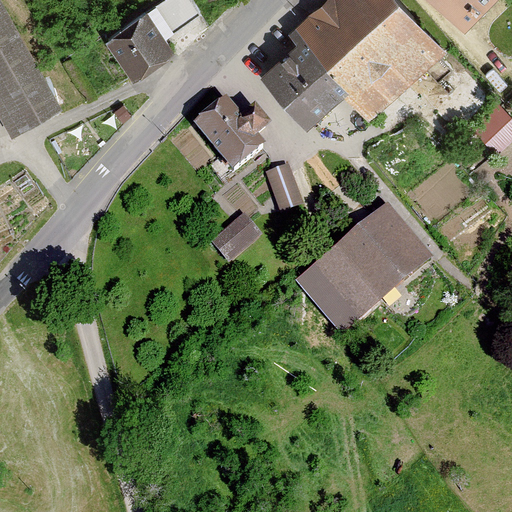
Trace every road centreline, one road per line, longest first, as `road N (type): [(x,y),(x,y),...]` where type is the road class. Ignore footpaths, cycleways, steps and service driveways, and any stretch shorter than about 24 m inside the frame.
road 1 (unknown): [(207,70),(288,142),(348,154),(460,284)]
road 2 (track): [(93,196),(80,288),(139,511)]
road 3 (tertiary): [(272,0),(80,210)]
